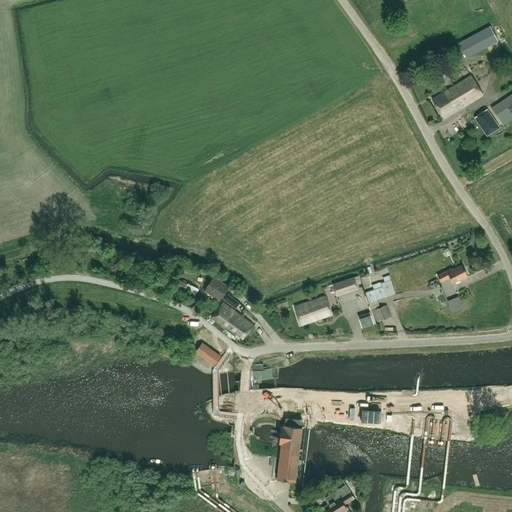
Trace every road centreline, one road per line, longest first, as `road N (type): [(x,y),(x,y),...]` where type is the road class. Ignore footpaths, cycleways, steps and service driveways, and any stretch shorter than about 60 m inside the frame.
road 1 (unclassified): [(511,277),(341,0)]
road 2 (unclassified): [(249,355),(184,309),(115,284),(48,278),(0,297)]
road 3 (unclassified): [(249,355),(511,335)]
road 4 (unclassified): [(288,511),(242,452),(249,355)]
